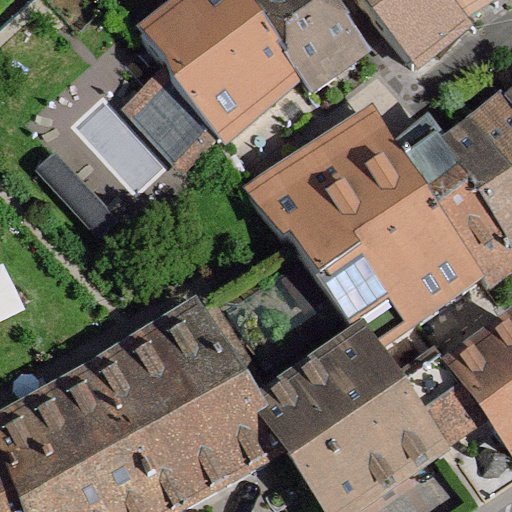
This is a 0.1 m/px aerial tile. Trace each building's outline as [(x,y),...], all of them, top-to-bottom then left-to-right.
[(298,81),(250,8),(245,0),(200,0),(144,44),(166,72),(172,91),(203,129),(219,148),(298,81)] [(261,0),(250,8),(298,81),(302,86),(359,47),(325,0),(261,0)] [(460,17),(445,0),(356,0),(414,72),(467,25),(460,17)] [(445,0),(460,17),(482,0),(445,0)] [(131,108),(174,155),(203,129),(172,91),(166,72),(131,108)] [(511,192),(511,105),(470,140),(511,192)] [(367,144),(386,131),(377,119),(358,131),(367,144)] [(219,148),(203,129),(174,155),(190,173),(219,148)] [(369,269),(441,218),(403,163),(399,157),(386,131),(367,144),(306,182),(362,260),(369,269)] [(438,137),(403,163),(441,218),(477,191),(449,152),(438,137)] [(508,236),(511,244),(511,192),(470,140),(449,152),(477,191),(508,236)] [(325,288),(362,260),(306,182),(257,212),(282,245),(294,245),(325,288)] [(511,244),(508,236),(477,191),(441,218),(485,283),(511,262),(511,244)] [(369,269),(415,333),(485,283),(441,218),(369,269)] [(362,345),(374,362),(415,333),(369,269),(362,260),(325,288),(322,290),(343,318),(362,345)] [(188,347),(209,334),(197,313),(177,325),(188,347)] [(187,511),(288,457),(262,416),(209,334),(188,347),(108,397),(97,404),(164,511),(187,511)] [(511,338),(454,381),(511,456),(511,338)] [(325,511),(362,511),(444,456),(399,395),(374,362),(362,345),(262,416),(288,457),(325,511)] [(441,368),(399,395),(444,456),(484,428),(441,368)] [(164,511),(97,404),(108,397),(93,377),(0,430),(0,454),(20,511),(164,511)] [(0,511),(20,511),(0,454),(0,511)]
